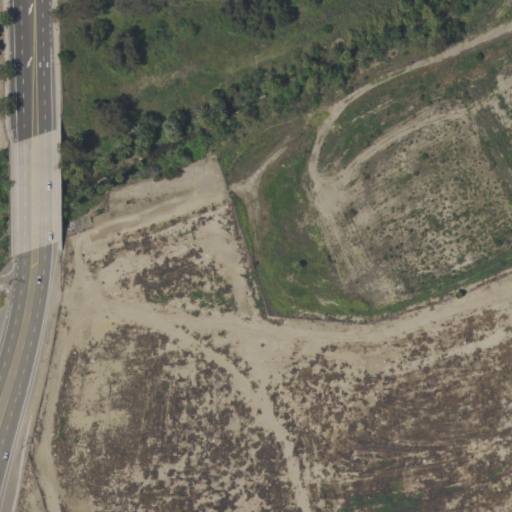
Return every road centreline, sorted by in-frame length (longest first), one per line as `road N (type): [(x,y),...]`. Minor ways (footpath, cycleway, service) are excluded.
road 1 (primary): [(0,450),(33,332),(45,246)]
road 2 (primary): [(44,134),(41,0)]
road 3 (primary): [(25,253),(0,377)]
